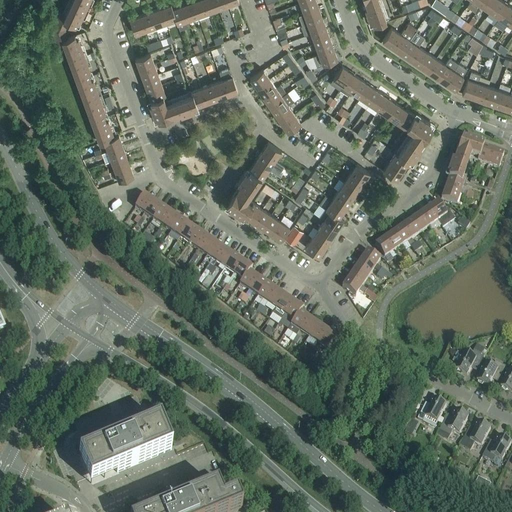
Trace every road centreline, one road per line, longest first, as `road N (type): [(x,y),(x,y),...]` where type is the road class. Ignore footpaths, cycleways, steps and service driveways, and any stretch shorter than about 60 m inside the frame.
road 1 (secondary): [(381,511),(233,386),(105,298)]
road 2 (secondary): [(91,338),(193,400),(324,511)]
road 3 (residential): [(511,422),(349,333),(319,284)]
road 4 (residential): [(204,209),(262,129),(258,118),(233,104),(148,138)]
road 5 (residential): [(319,284),(363,226),(428,182),(457,113)]
road 6 (secondary): [(105,298),(60,251),(0,143)]
road 7 (tertiary): [(457,113),(376,63),(355,39),(340,0)]
road 8 (unknown): [(104,505),(75,482),(71,444),(157,407)]
road 9 (unclassified): [(3,464),(91,338)]
road 10 (residential): [(148,138),(113,43),(126,0)]
road 11 (residential): [(319,284),(204,209)]
